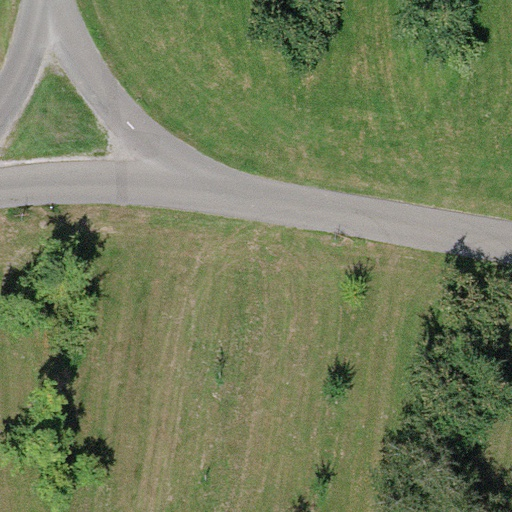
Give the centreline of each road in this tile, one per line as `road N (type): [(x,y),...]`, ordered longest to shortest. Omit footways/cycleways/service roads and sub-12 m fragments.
road 1 (unclassified): [(56,0),(83,64),(143,139),(242,199)]
road 2 (unclassified): [(242,199),(511,246)]
road 3 (unclassified): [(0,192),(132,187),(242,199)]
